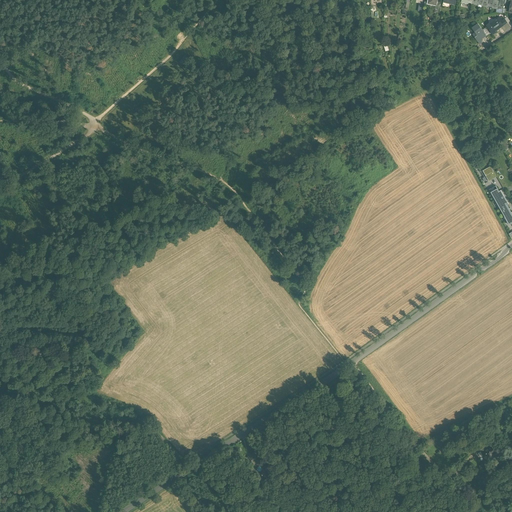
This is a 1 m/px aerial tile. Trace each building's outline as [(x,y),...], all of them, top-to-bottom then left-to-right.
[(499,0),(499,2),(496,2),(496,0),(493,0),(492,8),(492,9),(498,10),(498,9),(502,10),(503,0),(499,0)] [(502,21),(500,18),(496,20),(495,19),(486,25),(493,35),(496,33),(495,32),(507,23),(504,19),(502,21)] [(486,36),(478,24),(472,28),(475,33),(472,34),(480,45),(482,43),(481,40),(486,36)] [(483,171),(486,176),(493,172),(490,167),(483,171)] [(486,176),(489,181),(496,177),(493,172),(486,176)] [(496,186),(489,190),(509,225),(511,224),(511,223),(511,214),(511,213),(507,205),(509,204),(501,191),(499,192),(496,186)] [(494,450),(484,457),(489,464),(499,457),(494,450)] [(260,452),(257,455),(261,460),(262,459),(264,461),(266,459),(260,452)] [(255,453),(251,456),(250,456),(251,456),(249,458),(248,457),(248,458),(253,464),(254,464),(257,461),(258,461),(260,460),(261,460),(257,455),(255,453)]
